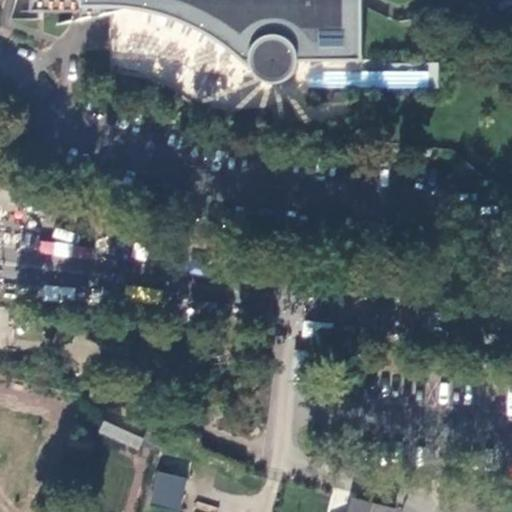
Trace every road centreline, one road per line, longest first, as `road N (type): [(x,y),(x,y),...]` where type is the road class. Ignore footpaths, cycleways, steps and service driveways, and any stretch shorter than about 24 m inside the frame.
road 1 (secondary): [(511,321),(209,289)]
road 2 (unclassified): [(209,289),(0,219)]
road 3 (secondary): [(209,289),(0,264)]
